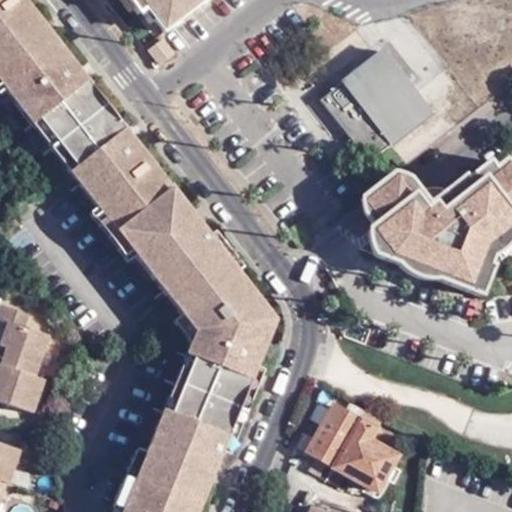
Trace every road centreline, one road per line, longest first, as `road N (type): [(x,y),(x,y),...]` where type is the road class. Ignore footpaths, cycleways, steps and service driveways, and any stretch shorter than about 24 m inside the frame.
road 1 (residential): [(242,511),(304,357),(307,311),(290,277),(148,96)]
road 2 (residential): [(284,0),(148,96)]
road 3 (residential): [(148,96),(76,0)]
